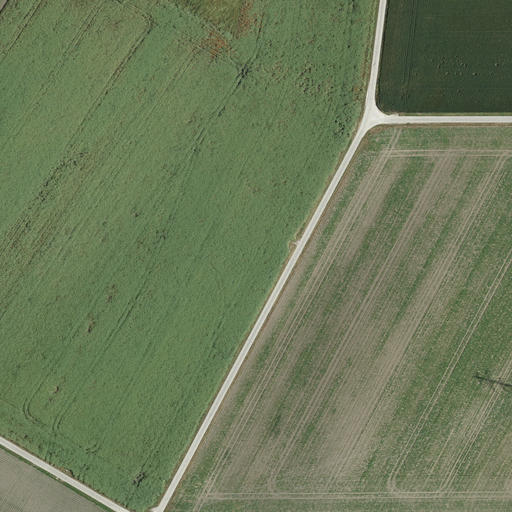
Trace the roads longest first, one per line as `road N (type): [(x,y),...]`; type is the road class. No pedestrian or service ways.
road 1 (track): [(157,511),(368,119)]
road 2 (track): [(368,119),(511,119)]
road 3 (track): [(122,511),(0,440)]
road 4 (track): [(368,119),(384,0)]
